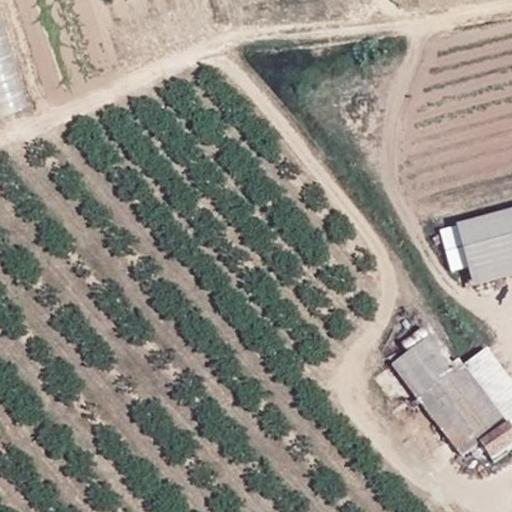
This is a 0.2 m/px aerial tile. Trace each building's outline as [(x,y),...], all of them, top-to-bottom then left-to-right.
[(474,286),(511,275),(511,206),(456,222),(474,286)] [(452,364),(430,336),(392,366),(464,458),(481,445),(502,428),(485,406),(452,364)] [(511,402),(511,386),(477,345),(470,350),(470,351),(511,402)] [(508,423),(511,420),(511,402),(470,351),(470,350),(458,359),(508,423)] [(502,428),(508,423),(458,359),(452,364),(485,406),(502,428)] [(511,427),(508,423),(502,428),(511,441),(511,427)] [(511,443),(511,441),(502,428),(481,445),(492,459),(511,443)]
